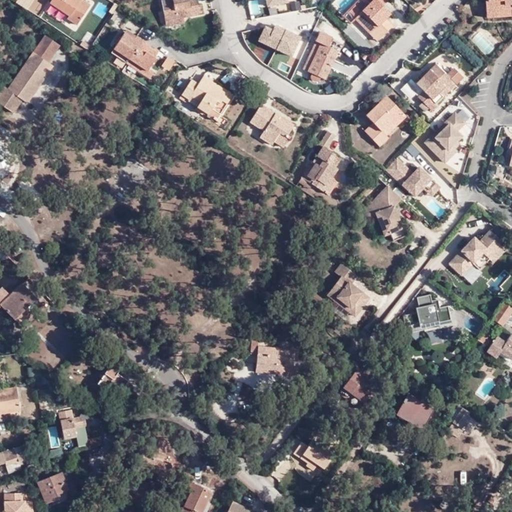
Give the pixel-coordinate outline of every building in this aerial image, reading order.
[(72,17),(70,20),(80,27),(93,6),(84,0),(55,0),(53,5),(72,17)] [(165,21),(185,18),(204,14),(201,5),(198,5),(197,0),(183,0),(182,0),(169,0),(161,2),(165,21)] [(382,36),(389,30),(385,26),(389,22),(386,19),(391,14),(383,6),(389,0),(373,0),(369,5),(364,0),(362,0),(356,7),(361,12),(355,18),(371,34),(376,29),(382,36)] [(511,14),(511,0),(486,0),(488,17),(511,14)] [(51,8),(70,20),(72,17),(53,5),(51,8)] [(186,23),(185,18),(165,21),(167,27),(186,23)] [(264,25),(257,41),(293,56),(302,35),(275,23),(273,28),(264,25)] [(127,29),(125,33),(134,39),(137,35),(127,29)] [(378,40),(382,36),(376,29),(371,34),(378,40)] [(323,43),(309,71),(313,73),(313,75),(313,77),(313,78),(314,79),(315,80),(317,80),(318,80),(320,80),(321,79),(322,77),(326,79),(340,51),(330,47),(334,38),(321,32),(317,41),(318,41),(323,43)] [(147,71),(149,68),(156,59),(155,58),(157,54),(148,49),(151,45),(137,35),(134,39),(125,33),(114,49),(120,53),(118,57),(139,71),(141,67),(147,71)] [(39,78),(41,80),(52,65),(47,61),(59,45),(44,35),(7,88),(3,85),(0,89),(0,103),(12,111),(21,98),(26,101),(37,87),(34,85),(39,78)] [(305,69),(309,71),(323,43),(318,41),(305,69)] [(159,50),(151,45),(148,49),(157,54),(159,50)] [(166,56),(161,66),(170,71),(175,61),(166,56)] [(439,106),(437,104),(433,100),(452,81),(456,85),(464,78),(455,69),(448,76),(437,65),(417,84),(424,91),(418,96),(423,102),(429,108),(433,111),(439,106)] [(155,72),(149,68),(147,71),(141,67),(139,71),(150,79),(155,72)] [(190,81),(180,95),(188,100),(197,106),(196,107),(206,114),(214,120),(219,113),(225,103),(221,100),(225,94),(212,85),(213,83),(203,76),(197,85),(190,81)] [(437,104),(456,85),(452,81),(433,100),(437,104)] [(226,92),(213,83),(212,85),(225,94),(226,92)] [(231,95),(226,92),(225,94),(221,100),(225,103),(231,95)] [(383,131),(403,112),(388,96),(368,115),(375,123),(366,131),(381,147),(390,138),(388,135),(383,131)] [(429,108),(423,102),(420,106),(426,112),(429,108)] [(287,136),(292,129),(278,120),(281,117),(262,104),(250,121),(264,130),(260,136),(272,144),(274,141),(279,134),(288,140),(289,138),(287,136)] [(408,116),(403,112),(383,131),(388,135),(408,116)] [(459,150),(457,148),(454,145),(458,140),(463,136),(459,131),(467,122),(458,113),(428,142),(447,162),(459,150)] [(294,126),(281,117),(278,120),(292,129),(294,126)] [(326,186),(331,178),(337,168),(335,167),(341,159),(326,149),(335,136),(328,132),(319,144),(322,147),(312,162),(314,163),(310,170),(307,168),(301,176),(320,189),(324,184),(326,186)] [(283,147),(288,140),(279,134),(274,141),(283,147)] [(396,180),(407,168),(397,159),(386,170),(396,180)] [(436,184),(419,168),(413,174),(407,168),(396,180),(414,197),(423,188),(427,193),(436,184)] [(312,184),(301,176),(298,181),(309,189),(312,184)] [(335,180),(331,178),(326,186),(324,184),(320,189),(326,193),(335,180)] [(431,197),(440,188),(436,184),(427,193),(431,197)] [(387,185),(385,187),(400,199),(401,198),(387,185)] [(393,206),(400,199),(385,187),(366,207),(372,214),(371,216),(372,216),(378,222),(384,234),(389,232),(393,240),(404,235),(397,215),(393,206)] [(369,219),(372,216),(371,216),(372,214),(366,207),(361,212),(369,219)] [(504,247),(497,241),(500,238),(490,229),(479,241),(474,236),(449,262),(461,273),(472,261),(479,268),(489,257),(492,260),(504,247)] [(354,309),(366,294),(351,283),(357,274),(343,263),(336,271),(341,275),(328,293),(335,299),(338,296),(354,309)] [(0,304),(14,318),(24,309),(21,306),(32,296),(21,284),(9,295),(1,287),(0,287),(0,304)] [(451,318),(447,304),(439,306),(438,297),(431,299),(430,293),(416,295),(418,305),(415,306),(416,311),(402,314),(406,332),(439,325),(438,321),(451,318)] [(369,297),(366,294),(354,309),(338,296),(335,299),(354,314),(369,297)] [(511,305),(504,299),(491,318),(500,324),(511,307),(511,305)] [(75,326),(70,322),(67,326),(72,330),(75,326)] [(488,345),(492,335),(482,331),(477,340),(488,345)] [(495,335),(486,350),(495,356),(499,351),(510,358),(511,355),(511,334),(510,333),(505,341),(495,335)] [(248,353),(254,353),(253,371),(289,373),(291,348),(255,345),(255,339),(248,339),(248,353)] [(111,361),(93,385),(102,392),(107,385),(117,391),(126,380),(118,374),(122,370),(111,361)] [(348,401),(360,409),(371,394),(366,390),(372,382),(356,371),(342,391),(350,398),(348,401)] [(0,413),(19,409),(15,385),(0,388),(0,413)] [(406,397),(404,400),(430,414),(432,411),(406,397)] [(430,414),(404,400),(397,414),(423,428),(430,414)] [(71,417),(70,409),(57,411),(60,427),(62,438),(74,436),(73,427),(84,425),(83,415),(71,417)] [(467,413),(460,409),(450,424),(461,431),(469,418),(465,416),(467,413)] [(421,432),(423,429),(397,415),(395,418),(421,432)] [(292,453),(299,458),(302,453),(316,464),(317,464),(322,468),(332,454),(306,435),(292,453)] [(138,466),(166,477),(170,465),(161,462),(168,443),(148,436),(138,466)] [(5,465),(19,460),(25,458),(21,445),(0,451),(0,462),(4,462),(5,465)] [(313,468),(316,464),(302,453),(299,458),(313,468)] [(21,470),(19,460),(5,465),(8,474),(21,470)] [(163,485),(166,477),(138,466),(135,475),(163,485)] [(193,474),(182,469),(177,486),(187,490),(187,489),(191,481),(193,474)] [(37,479),(44,499),(58,494),(56,490),(66,487),(60,470),(37,479)] [(24,488),(22,478),(6,481),(8,489),(3,489),(3,511),(23,511),(23,501),(21,502),(21,493),(9,493),(8,491),(8,489),(15,488),(16,490),(24,488)] [(204,511),(214,491),(191,481),(187,489),(190,490),(180,511),(196,511),(197,510),(201,511),(204,511)]
